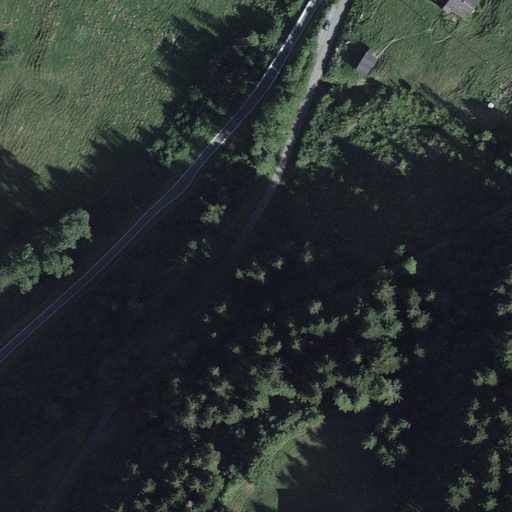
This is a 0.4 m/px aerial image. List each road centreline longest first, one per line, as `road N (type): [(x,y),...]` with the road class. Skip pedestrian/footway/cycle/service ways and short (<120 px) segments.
road 1 (unclassified): [(343,0),(258,211),(120,394),(45,511)]
road 2 (track): [(511,206),(347,293),(287,310),(232,339),(93,437)]
road 3 (unclassified): [(0,357),(237,119),(315,0)]
